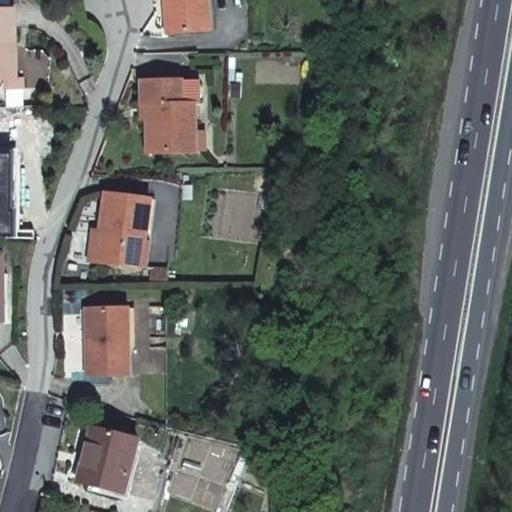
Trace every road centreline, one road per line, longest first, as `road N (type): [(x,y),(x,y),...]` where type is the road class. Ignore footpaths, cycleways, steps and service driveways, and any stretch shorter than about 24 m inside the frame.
road 1 (residential): [(20,511),(44,388),(45,253),(124,33),(119,0)]
road 2 (trunk): [(488,0),(411,511)]
road 3 (trunk): [(450,511),(511,128)]
